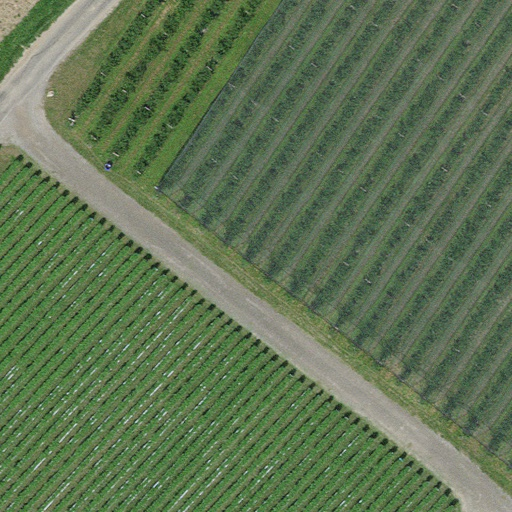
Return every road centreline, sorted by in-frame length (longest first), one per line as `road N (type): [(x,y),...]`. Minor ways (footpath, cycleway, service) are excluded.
road 1 (track): [(507,511),(0,111)]
road 2 (track): [(97,0),(0,108)]
